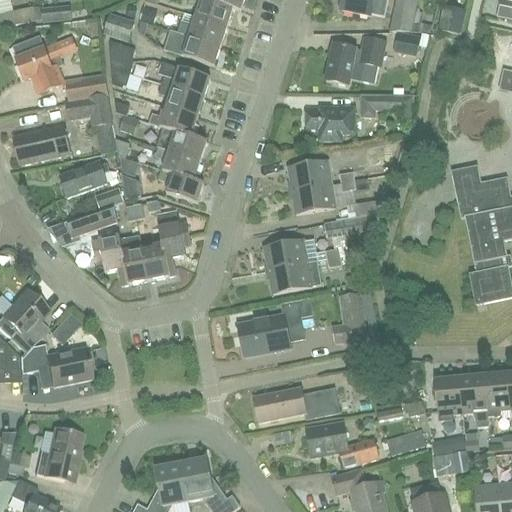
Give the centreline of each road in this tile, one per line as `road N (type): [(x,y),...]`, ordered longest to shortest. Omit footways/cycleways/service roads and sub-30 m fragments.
road 1 (residential): [(192,305),(210,282),(297,0)]
road 2 (residential): [(112,317),(17,227)]
road 3 (residential): [(209,428),(214,411),(192,305)]
road 4 (unclassified): [(0,403),(55,408),(122,396)]
